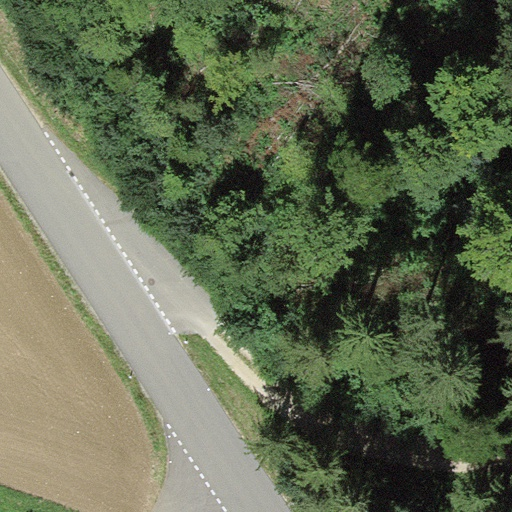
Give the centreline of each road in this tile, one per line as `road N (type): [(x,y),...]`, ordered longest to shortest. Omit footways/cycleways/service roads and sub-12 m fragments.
road 1 (track): [(32,170),(293,404),(511,448)]
road 2 (tertiary): [(0,117),(262,511)]
